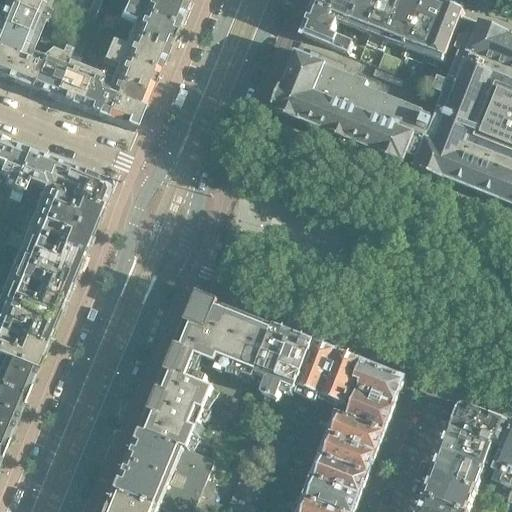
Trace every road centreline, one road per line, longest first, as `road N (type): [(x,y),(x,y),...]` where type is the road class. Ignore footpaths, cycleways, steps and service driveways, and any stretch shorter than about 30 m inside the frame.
road 1 (tertiary): [(154,176),(22,511)]
road 2 (residential): [(446,366),(194,269),(182,251)]
road 3 (tertiary): [(65,511),(150,304),(182,251)]
road 4 (tertiary): [(198,193),(276,0)]
road 5 (tertiary): [(234,0),(154,176)]
road 6 (residential): [(154,176),(0,115)]
road 7 (residential): [(392,511),(446,366)]
